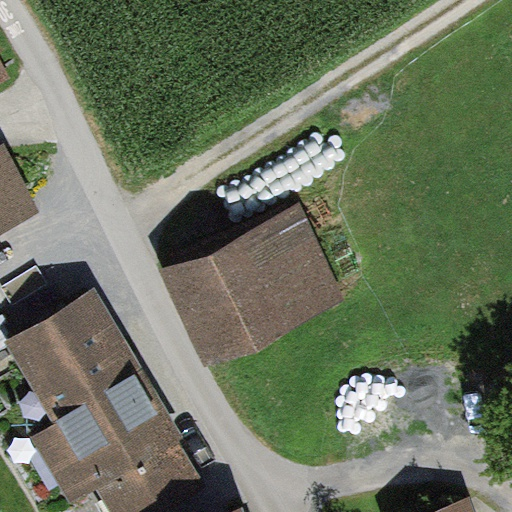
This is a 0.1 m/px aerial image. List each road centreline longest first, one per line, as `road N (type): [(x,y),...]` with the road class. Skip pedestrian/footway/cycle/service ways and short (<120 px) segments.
road 1 (track): [(114,227),(452,0)]
road 2 (track): [(114,227),(0,2)]
road 3 (track): [(231,449),(114,227)]
road 4 (unknown): [(284,511),(368,472),(413,469),(449,471),(511,498)]
